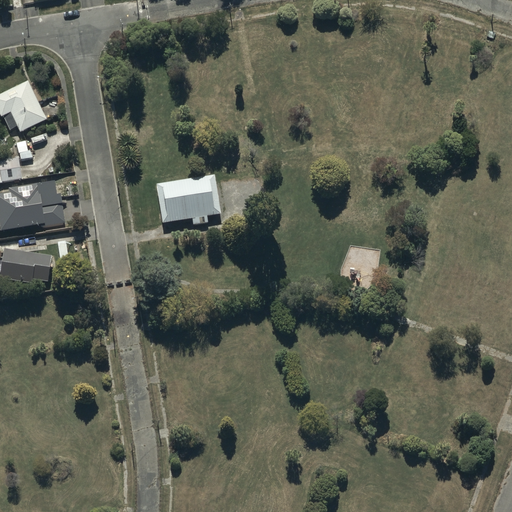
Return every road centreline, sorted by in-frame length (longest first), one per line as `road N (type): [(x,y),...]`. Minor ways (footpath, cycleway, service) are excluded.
road 1 (residential): [(118,283),(76,23)]
road 2 (track): [(148,511),(145,441),(118,283)]
